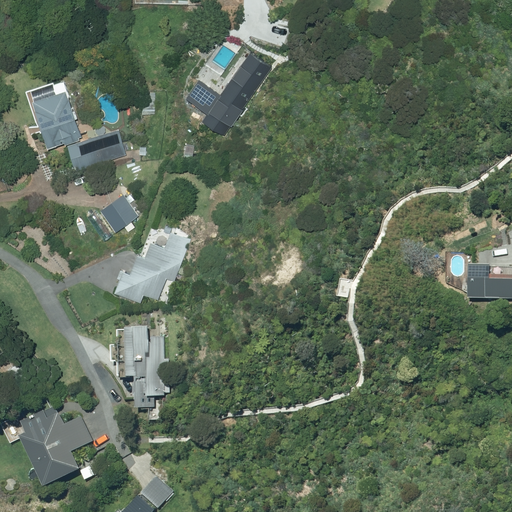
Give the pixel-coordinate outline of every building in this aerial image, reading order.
[(221,92),(200,78),(186,95),(207,111),(203,118),(224,133),(272,65),(250,51),(221,92)] [(27,100),(42,146),(60,141),(61,143),(74,139),(74,136),(76,135),(70,117),(73,116),(64,88),(57,90),(55,81),(48,83),(50,92),(27,100)] [(141,114),(154,114),(154,93),(141,92),(141,114)] [(64,144),(72,169),(124,154),(117,129),(64,144)] [(99,209),(114,231),(138,215),(132,207),(137,203),(133,197),(127,201),(122,193),(99,209)] [(175,279),(191,238),(171,230),(165,245),(152,240),(147,255),(138,252),(131,271),(124,268),(116,290),(142,300),(146,292),(159,297),(167,276),(175,279)] [(466,298),(511,299),(511,275),(488,275),(489,265),(467,265),(466,298)] [(352,276),(339,276),(339,297),(351,298),(352,276)] [(152,325),(128,326),(130,377),(138,376),(139,407),(155,406),(155,395),(171,395),(170,358),(166,358),(165,336),(152,336),(152,325)] [(29,432),(23,435),(48,486),(83,468),(74,451),(95,441),(83,416),(67,423),(61,412),(60,413),(56,406),(24,422),(29,432)] [(155,511),(175,490),(159,475),(125,511),(155,511)]
